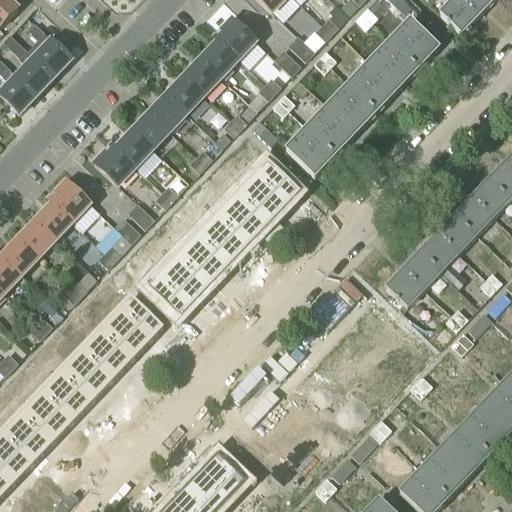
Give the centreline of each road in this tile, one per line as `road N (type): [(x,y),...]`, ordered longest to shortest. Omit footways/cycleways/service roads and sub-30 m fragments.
road 1 (residential): [(84,511),(511,68)]
road 2 (residential): [(0,183),(176,0)]
